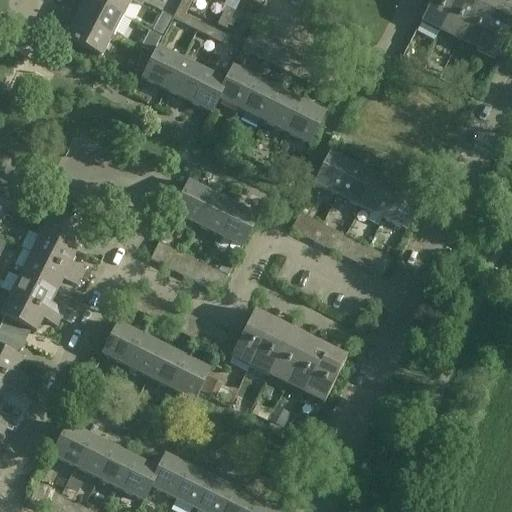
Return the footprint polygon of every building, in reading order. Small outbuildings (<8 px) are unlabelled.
[(83,8),(77,20),(116,40),(118,36),(114,34),(122,18),(87,0),(69,0),(83,8)] [(87,0),(122,18),(131,1),(135,3),(136,0),(87,0)] [(182,0),(180,4),(189,9),(193,0),(182,0)] [(432,0),(420,25),(439,34),(456,0),(432,0)] [(479,0),(456,0),(439,34),(458,43),(479,0)] [(487,0),(479,0),(458,43),(475,52),(499,6),(487,0)] [(181,25),(189,9),(180,4),(172,21),(181,25)] [(511,26),(511,12),(499,6),(475,52),(494,62),(511,26)] [(226,30),(235,12),(226,8),(217,26),(226,30)] [(114,44),(116,40),(77,20),(70,33),(48,21),(43,29),(101,59),(110,42),(114,44)] [(188,28),(203,36),(207,28),(192,21),(188,28)] [(225,47),(229,39),(213,31),(209,39),(225,47)] [(260,38),(251,33),(242,52),(251,56),(260,38)] [(158,50),(143,81),(166,92),(181,61),(158,50)] [(279,70),(287,75),(296,56),(288,52),(279,70)] [(136,67),(145,71),(150,61),(141,56),(136,67)] [(296,79),(305,61),(296,56),(287,75),(296,79)] [(204,73),(181,61),(166,92),(188,103),(204,73)] [(219,101),(240,112),(255,81),(232,70),(225,84),(226,84),(218,101),(219,101)] [(226,84),(225,84),(204,73),(188,103),(212,115),(219,101),(218,101),(226,84)] [(333,98),(342,80),(333,75),(324,93),(333,98)] [(255,81),(240,112),(263,123),(278,93),(255,81)] [(263,123),(286,135),(301,104),(278,93),(263,123)] [(308,146),(324,116),(301,104),(286,135),(308,146)] [(314,186),(337,198),(352,167),(330,156),(314,186)] [(352,167),(337,198),(333,206),(345,212),(349,204),(360,209),(375,179),(352,167)] [(360,209),(382,221),(398,190),(375,179),(360,209)] [(173,216),(196,228),(212,197),(189,185),(173,216)] [(0,224),(16,195),(0,186),(0,224)] [(405,232),(421,202),(398,190),(382,221),(405,232)] [(235,208),(212,197),(196,228),(219,239),(235,208)] [(321,214),(322,201),(307,199),(306,213),(321,214)] [(52,213),(51,214),(27,202),(21,214),(40,224),(42,219),(47,222),(43,230),(40,228),(38,232),(77,251),(84,239),(98,246),(102,238),(52,213)] [(257,219),(235,208),(219,239),(242,250),(257,219)] [(308,219),(300,215),(291,232),(299,237),(308,219)] [(71,264),(77,251),(38,232),(36,236),(39,238),(31,254),(81,279),(87,282),(91,274),(71,264)] [(327,251),(336,255),(345,238),(336,233),(327,251)] [(345,260),(354,242),(345,238),(336,255),(345,260)] [(165,269),(174,273),(182,256),(173,251),(165,269)] [(19,269),(17,273),(57,292),(63,279),(77,287),(81,279),(31,254),(22,271),(19,269)] [(381,256),(373,274),(382,278),(391,261),(381,256)] [(205,267),(196,263),(187,280),(197,285),(205,267)] [(50,304),(57,292),(17,273),(15,276),(18,278),(10,295),(60,320),(66,322),(70,314),(50,304)] [(228,278),(219,274),(210,292),(219,296),(228,278)] [(144,294),(135,290),(127,307),(136,311),(144,294)] [(2,311),(0,310),(0,316),(4,318),(0,326),(0,332),(3,334),(24,344),(30,331),(36,334),(42,321),(56,328),(60,320),(10,295),(2,311)] [(164,325),(172,330),(181,313),(172,308),(164,325)] [(181,334),(189,317),(181,313),(172,330),(181,334)] [(230,360),(248,369),(272,322),(253,313),(230,360)] [(267,378),(271,371),(291,331),(272,322),(248,369),(267,378)] [(117,325),(104,352),(102,356),(125,368),(140,337),(117,325)] [(218,353),(226,336),(217,331),(209,348),(218,353)] [(291,331),(271,371),(267,378),(285,387),(309,340),(291,331)] [(0,375),(6,379),(26,388),(30,380),(16,373),(22,361),(17,358),(24,344),(3,334),(0,332),(0,375)] [(163,348),(140,337),(125,368),(148,379),(163,348)] [(327,350),(309,340),(285,387),(304,396),(327,350)] [(186,360),(163,348),(148,379),(170,391),(186,360)] [(346,359),(327,350),(304,396),(322,406),(346,359)] [(209,371),(186,360),(170,391),(193,402),(209,371)] [(0,400),(2,402),(8,389),(22,396),(26,388),(6,379),(0,375),(0,400)] [(15,424),(0,416),(0,405),(2,402),(0,400),(0,426),(11,432),(15,424)] [(0,436),(2,437),(6,429),(11,432),(0,426),(0,436)] [(52,457),(74,469),(90,438),(67,427),(52,457)] [(74,469),(97,480),(112,449),(90,438),(74,469)] [(97,480),(120,491),(135,461),(112,449),(97,480)] [(149,488),(150,489),(172,499),(187,469),(164,457),(157,472),(158,472),(149,488)] [(158,472),(157,472),(135,461),(120,491),(143,503),(150,489),(149,488),(158,472)] [(172,499),(195,511),(210,480),(187,469),(172,499)] [(222,511),(233,491),(210,480),(195,511),(197,511),(222,511)] [(222,511),(250,511),(255,503),(233,491),(222,511)] [(44,511),(53,511),(60,498),(51,494),(42,511),(44,511)] [(274,511),(255,503),(250,511),(274,511)]
